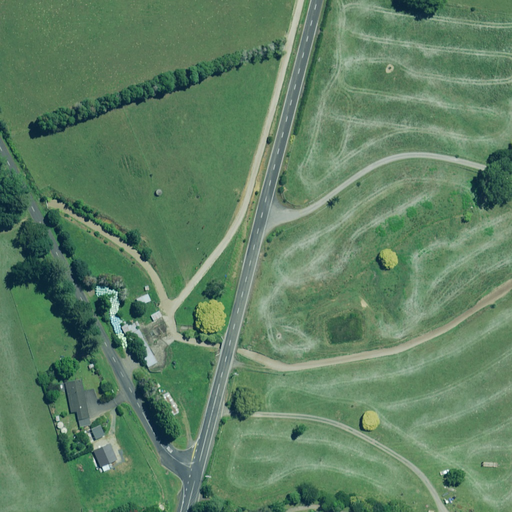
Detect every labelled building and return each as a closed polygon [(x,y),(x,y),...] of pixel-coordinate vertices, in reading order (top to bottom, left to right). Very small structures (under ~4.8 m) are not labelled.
[(150,301),(147,294),(135,300),(138,307),(150,301)] [(162,317),(159,311),(151,316),(153,321),(162,317)] [(136,328),(134,323),(128,327),(126,323),(120,327),(124,334),(129,332),(142,357),(147,367),(156,362),(138,327),(136,328)] [(81,380),(65,384),(71,413),(76,412),(79,427),(90,425),(81,380)] [(104,436),(99,425),(91,429),(95,440),(104,436)]
